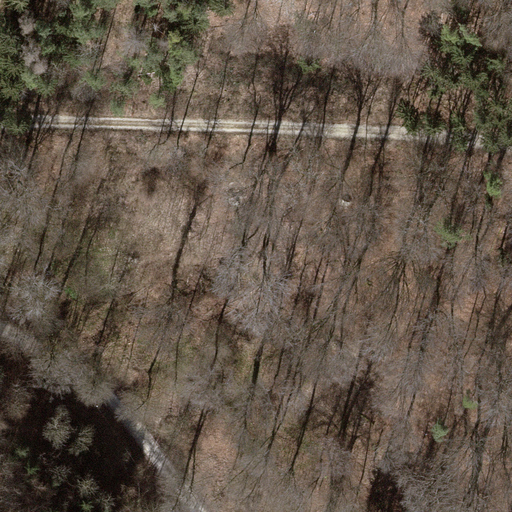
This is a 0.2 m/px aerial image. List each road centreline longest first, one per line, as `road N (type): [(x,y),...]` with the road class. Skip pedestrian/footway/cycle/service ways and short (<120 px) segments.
road 1 (track): [(511,141),(382,129),(0,123)]
road 2 (track): [(198,511),(145,434),(80,370),(0,325)]
